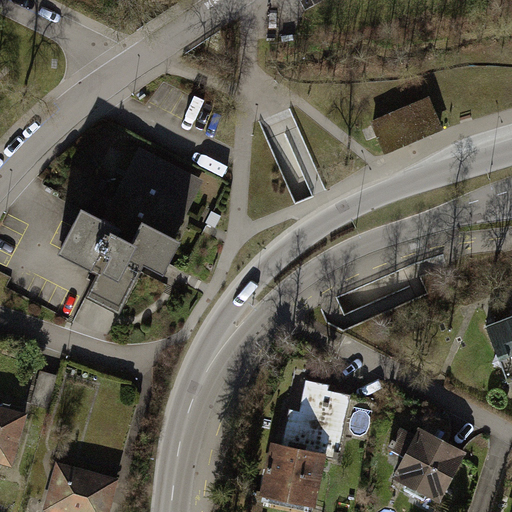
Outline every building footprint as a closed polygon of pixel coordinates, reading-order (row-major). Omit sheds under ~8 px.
[(431,98),(371,123),(385,157),(445,133),(431,98)] [(86,217),(65,262),(101,279),(89,305),(121,321),(142,277),(154,283),(201,186),(147,160),(113,230),(86,217)] [(511,322),(486,333),(504,380),(511,377),(511,322)] [(289,408),(282,447),(321,454),(338,457),(350,392),(327,388),(328,382),(306,378),(300,410),(289,408)] [(0,408),(0,467),(16,472),(31,417),(0,408)] [(418,425),(393,476),(441,499),(466,448),(418,425)] [(268,444),(258,499),(311,509),(321,454),(282,447),(268,444)] [(58,468),(45,511),(105,511),(114,484),(58,468)]
